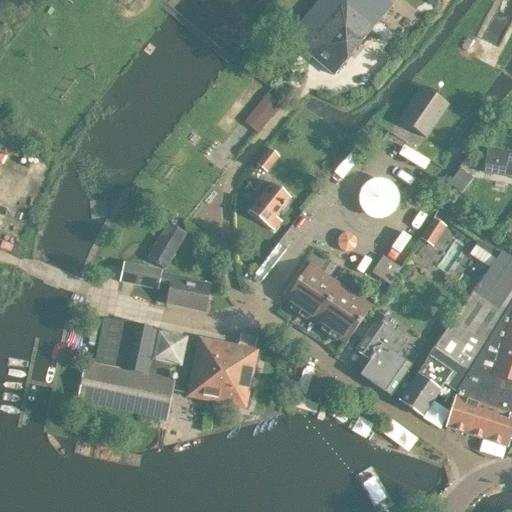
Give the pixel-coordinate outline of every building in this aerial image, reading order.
[(334,74),(392,5),(385,0),(320,0),(290,36),(334,74)] [(420,86),(398,120),(425,137),(447,104),(420,86)] [(257,131),(281,103),(269,93),(245,121),(257,131)] [(278,156),(269,149),(256,165),(266,172),(278,156)] [(511,177),(511,155),(487,151),(484,172),(495,174),(496,167),(510,169),(508,177),(511,177)] [(457,168),(447,181),(456,188),(466,175),(457,168)] [(275,217),(290,198),(271,183),(249,210),(273,230),(281,221),(275,217)] [(159,213),(158,215),(166,221),(168,218),(171,214),(165,209),(163,208),(159,213)] [(432,247),(445,227),(433,219),(420,239),(432,247)] [(165,268),(184,233),(168,224),(148,258),(165,268)] [(478,239),(474,245),(494,258),(498,252),(478,239)] [(511,258),(500,251),(398,401),(421,417),(443,384),(455,392),(511,298),(511,258)] [(383,257),(372,272),(389,285),(400,269),(383,257)] [(125,264),(121,282),(158,290),(159,286),(169,288),(167,301),(184,305),(184,306),(204,311),(210,285),(189,281),(189,278),(162,272),(125,264)] [(286,302),(316,323),(342,286),(312,265),(286,302)] [(342,281),(349,272),(344,269),(338,278),(342,281)] [(347,344),(372,306),(342,286),(316,323),(347,344)] [(511,298),(455,392),(445,427),(507,447),(511,429),(511,298)] [(93,364),(122,370),(148,375),(157,330),(102,319),(93,364)] [(363,375),(392,395),(412,366),(396,355),(406,340),(376,320),(356,350),(372,362),(363,375)] [(252,377),(258,350),(255,350),(257,339),(240,335),(238,347),(200,339),(187,396),(246,409),(251,388),(254,387),(255,381),(252,377)] [(166,418),(173,382),(116,371),(116,370),(84,363),(77,401),(108,407),(108,406),(166,418)] [(167,380),(170,368),(151,363),(149,375),(167,380)]
